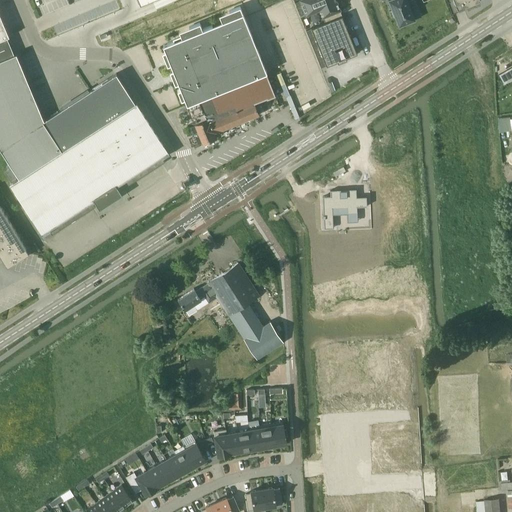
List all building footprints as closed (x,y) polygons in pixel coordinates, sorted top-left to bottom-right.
[(300,0),(294,2),(300,17),(306,15),(320,10),(325,23),(326,22),(332,20),(341,16),(342,16),(340,10),(335,0),(300,0)] [(389,1),(392,9),(391,10),(394,17),(395,16),(399,25),(398,25),(399,26),(400,26),(400,25),(401,25),(402,27),(407,24),(406,23),(414,20),(415,20),(414,19),(411,11),(417,8),(414,0),(408,3),(406,0),(388,0),(389,1)] [(453,0),(455,4),(461,2),(461,4),(462,4),(464,8),(480,1),(479,0),(453,0)] [(187,105),(265,73),(240,7),(229,11),(232,18),(202,30),(200,23),(189,27),(192,34),(163,46),(170,63),(167,64),(167,66),(170,65),(178,82),(174,83),(175,85),(178,83),(181,89),(177,91),(178,92),(181,91),(187,105)] [(161,159),(163,158),(169,154),(135,103),(116,74),(44,121),(16,55),(8,58),(1,40),(9,37),(0,16),(0,149),(12,168),(4,173),(11,183),(10,185),(43,236),(51,231),(50,230),(94,201),(95,202),(102,197),(101,196),(109,191),(110,192),(117,188),(116,187),(160,158),(161,159)] [(326,22),(311,28),(326,66),(337,61),(338,63),(347,60),(346,58),(357,53),(342,16),(341,16),(326,22)] [(504,83),(511,78),(511,74),(509,69),(499,74),(504,83)] [(198,134),(202,143),(215,138),(213,132),(257,115),(252,103),(265,98),(266,99),(274,95),(265,73),(187,105),(188,109),(193,123),(195,122),(196,125),(195,126),(196,128),(195,129),(197,134),(198,134)] [(456,114),(445,115),(446,130),(448,130),(449,147),(459,146),(458,129),(469,129),(470,145),(485,144),(484,126),(480,126),(479,111),(456,113),(456,114)] [(511,116),(498,119),(500,132),(511,130),(511,131),(511,116)] [(383,163),(372,163),(373,175),(384,175),(384,177),(410,175),(409,157),(383,159),(383,163)] [(330,196),(322,196),(323,215),(323,218),(324,228),(334,228),(333,215),(333,208),(347,207),(347,213),(357,213),(357,207),(367,206),(366,196),(356,197),(356,189),(345,189),(345,191),(341,191),(341,190),(330,190),(330,196)] [(29,254),(0,206),(0,256),(7,267),(29,254)] [(228,316),(229,316),(256,358),(283,341),(270,321),(261,327),(246,304),(260,296),(239,262),(207,283),(208,284),(196,292),(194,289),(177,300),(188,316),(198,310),(194,304),(201,300),(200,299),(204,296),(209,303),(216,298),(223,309),(226,314),(228,316)] [(500,332),(487,333),(488,343),(501,342),(500,332)] [(401,384),(389,385),(391,407),(403,406),(402,391),(408,391),(408,379),(401,379),(401,384)] [(377,380),(370,381),(371,393),(377,393),(378,408),(391,407),(389,385),(378,385),(377,380)] [(351,386),(339,387),(341,409),(353,408),(352,394),(358,393),(358,381),(351,381),(351,386)] [(327,383),(320,383),(321,395),(327,395),(328,410),(341,409),(339,387),(328,387),(327,383)] [(242,410),(241,393),(234,393),(235,404),(221,404),(221,411),(242,410)] [(282,422),(271,424),(274,445),(286,443),(286,444),(285,436),(287,436),(286,430),(284,430),(282,422)] [(274,445),(271,424),(259,426),(263,447),(274,445)] [(263,447),(259,426),(259,428),(249,430),(252,449),(263,447)] [(218,456),(230,454),(225,429),(214,431),(218,456)] [(225,429),(230,454),(230,453),(241,451),(237,432),(227,434),(226,429),(225,429)] [(252,449),(249,430),(237,432),(241,451),(252,449)] [(390,443),(375,444),(376,456),(398,455),(398,443),(402,443),(402,435),(389,436),(390,443)] [(195,441),(185,446),(196,466),(196,465),(205,460),(206,460),(195,441)] [(185,449),(176,454),(186,471),(195,466),(196,466),(185,446),(184,447),(185,449)] [(176,454),(166,460),(176,477),(186,471),(176,454)] [(398,455),(376,456),(376,469),(391,468),(392,474),(404,473),(404,466),(399,466),(398,455)] [(131,456),(125,459),(128,464),(134,460),(131,456)] [(166,460),(157,465),(166,482),(175,477),(176,477),(166,460)] [(157,465),(146,471),(156,488),(166,482),(157,465)] [(134,473),(126,477),(136,493),(143,489),(146,494),(156,488),(146,471),(136,477),(134,473)] [(511,481),(500,483),(501,491),(506,490),(508,508),(511,507),(511,481)] [(133,501),(121,485),(113,491),(124,507),(133,501)] [(262,489),(265,507),(282,504),(280,488),(273,489),(273,487),(262,489)] [(245,494),(247,510),(265,507),(262,489),(251,491),(251,493),(245,494)] [(105,497),(115,511),(117,511),(124,507),(113,491),(105,497)] [(407,511),(407,494),(396,495),(396,511),(407,511)] [(419,511),(418,494),(407,494),(407,511),(419,511)] [(396,511),(396,495),(385,496),(386,511),(396,511)] [(375,511),(374,496),(364,497),(364,511),(375,511)] [(386,511),(385,496),(374,496),(375,511),(386,511)] [(96,503),(102,511),(115,511),(105,497),(96,503)] [(227,497),(216,502),(220,511),(239,511),(240,511),(233,497),(227,499),(227,497)] [(364,511),(364,497),(353,498),(353,511),(364,511)] [(342,511),(342,498),(331,499),(331,511),(342,511)] [(353,511),(353,498),(342,498),(342,511),(353,511)] [(477,511),(498,511),(498,498),(477,500),(477,511)] [(201,511),(220,511),(216,502),(206,507),(207,508),(201,511)] [(102,511),(96,503),(88,509),(89,511),(102,511)]
